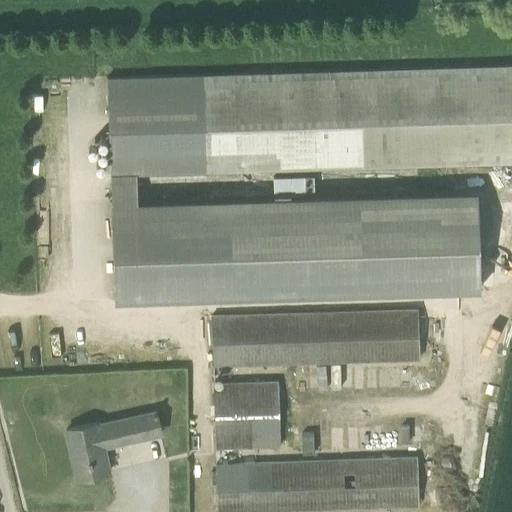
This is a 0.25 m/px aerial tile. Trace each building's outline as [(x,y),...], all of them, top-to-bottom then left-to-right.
[(511,64),(204,74),(207,170),(222,169),(222,172),(238,172),(238,169),(460,162),(511,159),(511,168),(509,182),(511,182),(511,64)] [(204,74),(107,77),(110,173),(136,172),(207,170),(204,74)] [(274,176),(275,197),(137,201),(136,172),(110,173),(111,173),(111,200),(114,300),(115,300),(115,298),(480,287),(479,242),(492,242),(490,190),(291,196),(291,193),(315,192),(314,174),(274,176)] [(418,356),(417,308),(211,315),(213,363),(418,356)] [(412,385),(413,362),(388,361),(387,384),(412,385)] [(279,444),(277,381),(213,383),(215,446),(279,444)] [(98,424),(98,422),(66,429),(78,478),(109,471),(103,446),(162,432),(156,410),(98,424)] [(418,504),(417,457),(216,464),(217,511),(418,504)]
